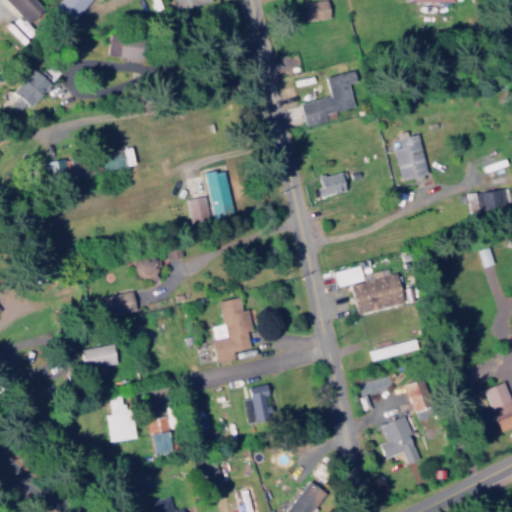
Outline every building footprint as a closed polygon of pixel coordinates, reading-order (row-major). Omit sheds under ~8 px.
[(57,0),(50,8),(69,24),(88,0),(57,0)] [(302,2),(303,21),(325,18),(324,1),(302,2)] [(297,103),(303,126),(324,121),(323,114),(350,107),(344,83),(353,81),(350,69),(322,76),(326,96),(297,103)] [(20,87),(16,84),(9,95),(30,108),(47,80),(31,70),(20,87)] [(416,133),(405,135),(404,130),(393,132),(396,147),(390,148),(397,181),(424,176),(416,133)] [(133,164),(129,147),(98,154),(102,170),(133,164)] [(68,176),(62,157),(44,162),(50,181),(68,176)] [(209,219),(230,215),(221,169),(200,173),(209,219)] [(308,189),(311,198),(345,189),(339,170),(315,177),(318,187),(308,189)] [(183,198),(185,222),(205,220),(202,196),(183,198)] [(331,270),(335,286),(348,283),(354,311),(396,301),(388,267),(359,273),(357,264),(331,270)] [(99,315),(132,312),(130,293),(98,295),(99,315)] [(214,300),(219,323),(209,325),(211,336),(207,337),(212,362),(232,358),(231,352),(247,349),(243,330),(248,329),(244,308),(238,309),(235,296),(214,300)] [(79,347),(81,368),(113,364),(110,343),(79,347)] [(431,414),(422,378),(403,383),(413,419),(431,414)] [(498,431),(511,425),(511,403),(503,381),(480,389),(491,419),(493,418),(498,431)] [(242,422),(268,418),(263,383),(243,386),(245,399),(239,400),(242,422)] [(104,441),(131,437),(125,397),(103,400),(105,412),(100,413),(104,441)] [(375,425),(382,441),(374,443),(380,459),(397,452),(402,465),(417,459),(400,415),(375,425)] [(150,453),(168,451),(166,431),(149,433),(150,453)] [(282,511),(308,511),(322,492),(305,480),(282,511)] [(147,500),(149,511),(177,511),(177,507),(168,509),(165,495),(147,500)]
